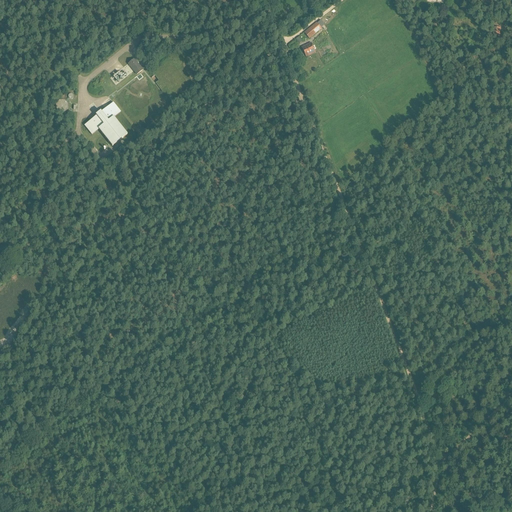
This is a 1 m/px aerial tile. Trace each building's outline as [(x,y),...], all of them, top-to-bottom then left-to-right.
[(309,38),(321,28),(317,23),(305,33),(309,38)] [(306,57),(315,52),(311,43),(302,47),(306,57)] [(137,75),(143,70),(134,59),(128,64),(137,75)] [(126,79),(122,72),(115,76),(119,83),(126,79)] [(63,113),(64,113),(65,112),(66,112),(67,111),(68,110),(68,109),(68,108),(69,107),(68,106),(68,105),(68,104),(67,103),(66,102),(65,101),(64,101),(63,101),(62,101),(61,101),(60,101),(59,102),(58,103),(57,104),(57,105),(56,106),(56,107),(56,108),(57,109),(57,110),(58,111),(59,112),(60,112),(61,113),(62,113),(63,113)] [(114,118),(121,112),(114,103),(102,113),(101,112),(96,116),(97,117),(85,126),(92,135),(99,130),(113,147),(128,135),(114,118)]
